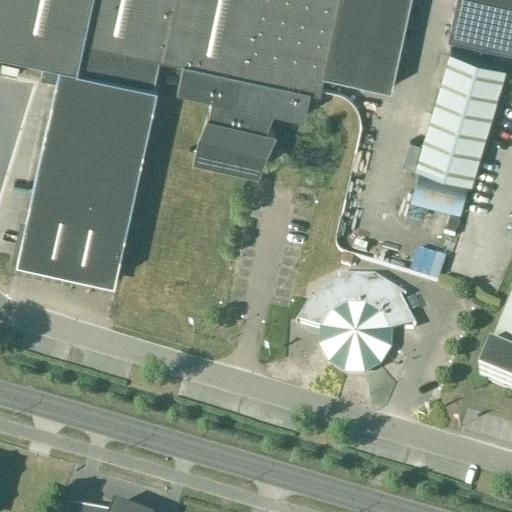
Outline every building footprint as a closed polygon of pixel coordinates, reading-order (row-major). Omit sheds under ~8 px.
[(0,0),(0,49),(44,59),(154,84),(161,54),(184,60),(177,88),(212,95),(208,112),(206,111),(198,133),(193,156),(259,171),(277,127),(267,124),(274,109),(304,115),(310,88),(319,90),(323,73),(392,88),(410,0),(0,0)] [(511,0),(454,0),(447,35),(511,48),(511,0)] [(415,165),(470,182),(505,65),(449,49),(415,165)] [(55,82),(16,257),(114,279),(158,85),(154,84),(44,59),(39,78),(55,82)] [(0,64),(0,75),(12,77),(14,67),(0,64)] [(9,169),(1,188),(17,195),(25,176),(9,169)] [(467,183),(419,170),(411,201),(459,214),(467,183)] [(309,302),(297,323),(323,330),(322,348),(330,363),(345,373),(363,373),(378,365),(387,350),(388,333),(411,320),(413,326),(414,325),(400,299),(403,297),(405,299),(406,297),(374,277),(336,276),(336,278),(340,278),(340,281),(313,295),(317,299),(309,302)] [(511,299),(491,351),(490,350),(478,377),(511,391),(511,299)]
